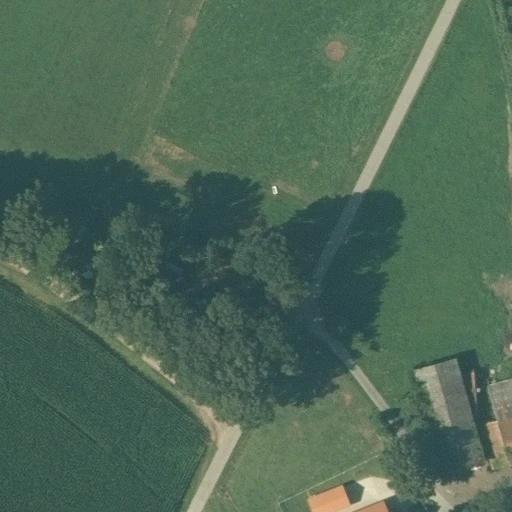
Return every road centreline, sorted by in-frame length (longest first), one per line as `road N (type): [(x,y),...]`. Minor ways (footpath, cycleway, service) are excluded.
road 1 (unclassified): [(452,0),(194,511)]
road 2 (track): [(0,256),(40,276),(239,422)]
